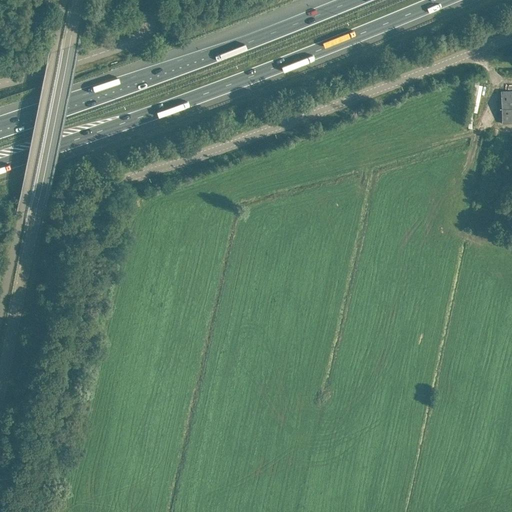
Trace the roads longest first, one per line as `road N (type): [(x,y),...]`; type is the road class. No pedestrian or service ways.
road 1 (tertiary): [(28,511),(98,227),(121,181),(511,36)]
road 2 (motorway): [(0,165),(444,0)]
road 3 (tertiary): [(0,393),(78,0)]
road 4 (motorway): [(351,0),(0,131)]
road 5 (unclassified): [(0,83),(129,42),(149,24),(157,0)]
